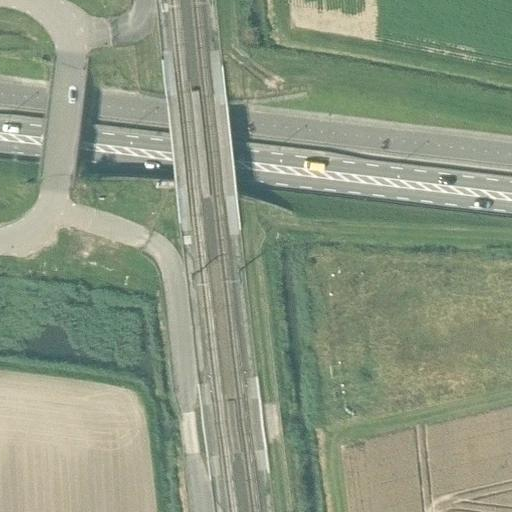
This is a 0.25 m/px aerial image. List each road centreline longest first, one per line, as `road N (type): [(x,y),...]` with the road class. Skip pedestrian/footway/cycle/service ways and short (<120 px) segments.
road 1 (primary): [(511,198),(0,137)]
road 2 (track): [(511,236),(260,227),(250,245),(251,270),(270,403)]
road 3 (track): [(226,0),(231,47),(250,62),(511,114)]
road 4 (unclassified): [(0,245),(37,233),(53,197),(68,53),(58,20),(28,0)]
road 5 (track): [(337,511),(327,437),(511,395)]
